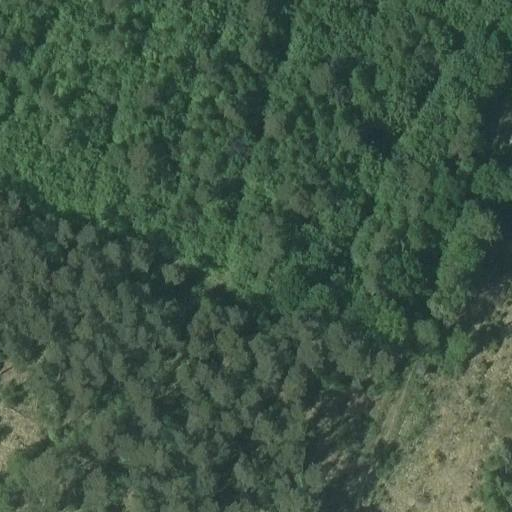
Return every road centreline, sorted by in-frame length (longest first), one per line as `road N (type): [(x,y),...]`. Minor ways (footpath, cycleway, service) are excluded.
road 1 (track): [(415,358),(0,181)]
road 2 (track): [(350,511),(511,129)]
